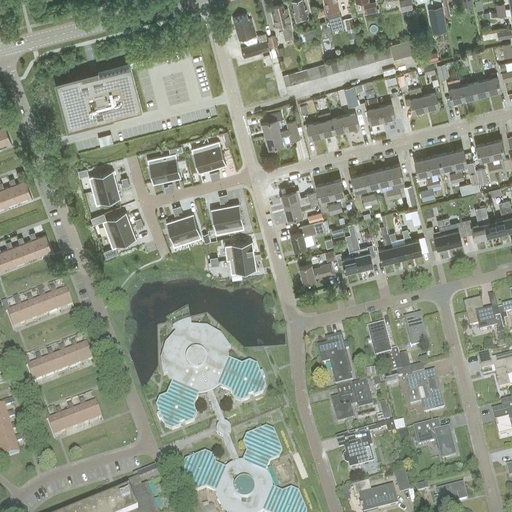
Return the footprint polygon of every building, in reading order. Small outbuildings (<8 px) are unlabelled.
[(295,22),(308,19),(306,9),(304,10),(301,0),(299,0),(293,2),(295,12),(293,12),(295,22)] [(335,0),(323,0),(324,3),(324,4),(326,13),(327,15),(331,31),(345,27),(341,15),(339,14),(338,14),(337,10),(339,10),(337,0),(335,0)] [(366,14),(371,13),(377,12),(375,2),(369,3),(368,0),(355,0),(356,2),(365,0),(366,3),(364,4),(366,14)] [(413,10),(411,0),(401,0),(399,1),(401,12),(413,10)] [(445,17),(442,0),(426,0),(432,32),(447,30),(445,17)] [(293,38),(286,9),(284,10),(283,5),(274,7),(275,14),(272,15),(275,27),(281,26),(284,40),(293,38)] [(505,10),(496,11),(497,12),(491,13),(492,18),(497,17),(511,15),(511,16),(511,8),(511,9),(505,10)] [(239,40),(256,35),(251,19),(248,20),(247,15),(233,19),(239,40)] [(345,18),(347,29),(348,33),(355,32),(351,17),(345,18)] [(315,27),(303,30),(306,40),(318,37),(315,27)] [(511,37),(511,36),(511,30),(497,32),(498,39),(511,37)] [(271,47),(277,46),(275,35),(268,37),(271,47)] [(402,42),(406,56),(418,52),(414,38),(402,42)] [(267,40),(257,43),(241,48),(244,58),(260,53),(261,54),(269,51),(267,40)] [(406,56),(402,42),(390,45),(393,56),(394,59),(406,56)] [(387,58),(393,56),(390,45),(384,47),(387,58)] [(381,60),(387,58),(384,47),(378,49),(381,60)] [(375,61),(381,60),(378,49),(372,50),(375,61)] [(369,63),(375,61),(372,50),(366,52),(369,63)] [(511,53),(511,50),(503,51),(504,58),(511,55),(511,53)] [(363,65),(369,63),(366,52),(360,54),(363,65)] [(436,52),(427,55),(429,61),(438,59),(436,52)] [(357,66),(363,65),(360,54),(354,55),(357,66)] [(351,68),(357,66),(354,55),(348,57),(351,68)] [(345,70),(351,68),(348,57),(342,59),(345,70)] [(339,71),(345,70),(342,59),(336,60),(339,71)] [(333,73),(339,71),(336,60),(330,62),(333,73)] [(89,74),(56,83),(68,129),(142,109),(131,67),(145,63),(146,63),(145,62),(90,77),(89,74)] [(327,75),(333,73),(330,62),(324,64),(327,75)] [(440,79),(448,77),(444,63),(436,66),(440,79)] [(321,77),(327,75),(324,64),(318,66),(321,77)] [(425,75),(435,73),(433,64),(423,66),(425,75)] [(315,78),(321,77),(318,66),(312,67),(315,78)] [(309,80),(315,78),(312,67),(306,69),(309,80)] [(303,82),(309,80),(306,69),(300,71),(303,82)] [(298,83),(303,82),(300,71),(294,72),(298,83)] [(292,85),(298,83),(294,72),(288,74),(292,85)] [(485,79),(488,93),(492,92),(493,94),(501,92),(496,72),(489,74),(490,78),(485,79)] [(286,87),(292,85),(288,74),(282,76),(286,87)] [(404,75),(398,77),(400,86),(406,85),(404,75)] [(473,82),(477,98),(485,96),(484,94),(488,93),(485,79),(473,82)] [(356,88),(357,92),(359,91),(375,87),(373,81),(368,82),(355,86),(356,88)] [(469,100),(477,98),(473,82),(461,85),(465,99),(468,98),(469,100)] [(456,86),(449,88),(453,104),(461,102),(460,100),(465,99),(461,85),(456,86)] [(358,103),(353,86),(343,89),(348,106),(358,103)] [(423,95),(426,108),(431,107),(431,109),(439,107),(435,91),(423,95)] [(423,109),(426,108),(423,95),(411,98),(415,113),(423,111),(423,109)] [(378,120),(383,119),(379,106),(377,98),(366,101),(366,102),(368,109),(367,109),(371,124),(379,122),(378,120)] [(391,103),(379,106),(383,119),(386,118),(387,120),(395,118),(391,103)] [(308,111),(306,104),(299,105),(301,112),(308,111)] [(264,129),(265,136),(280,131),(279,127),(282,126),(280,119),(282,118),(281,112),(267,115),(269,121),(262,123),(262,125),(261,125),(263,129),(264,129)] [(343,115),(347,129),(351,127),(351,130),(359,127),(355,112),(343,115)] [(343,115),(331,118),(335,134),(343,131),(343,130),(347,129),(343,115)] [(327,136),(335,134),(331,118),(319,121),(323,135),(327,134),(327,136)] [(286,123),(288,129),(297,127),(296,121),(286,123)] [(319,136),(323,135),(319,121),(307,124),(311,140),(320,138),(319,136)] [(0,146),(1,149),(2,149),(0,146),(11,142),(12,145),(13,145),(6,126),(0,127),(0,146)] [(288,129),(280,131),(265,136),(269,148),(276,146),(277,149),(284,148),(283,144),(284,144),(282,136),(289,134),(291,141),(300,139),(297,127),(288,129)] [(96,133),(99,143),(114,139),(111,129),(96,133)] [(489,142),(492,158),(505,155),(501,139),(489,142)] [(205,144),(212,169),(226,164),(219,140),(205,144)] [(480,161),(492,158),(489,142),(476,145),(480,161)] [(199,173),(212,169),(205,144),(191,149),(199,173)] [(456,173),(458,181),(464,180),(462,171),(461,171),(460,165),(466,164),(463,148),(450,151),(456,173)] [(442,169),(454,167),(450,151),(439,154),(442,169)] [(161,156),(167,181),(181,177),(175,153),(161,156)] [(430,172),(442,169),(439,154),(427,157),(430,172)] [(153,184),(167,181),(161,156),(147,159),(153,184)] [(432,179),(430,172),(427,157),(414,160),(418,175),(424,174),(426,180),(432,179)] [(490,173),(496,171),(494,163),(488,165),(490,173)] [(390,182),(392,188),(394,198),(401,196),(399,186),(398,187),(397,181),(403,179),(399,164),(387,167),(390,182)] [(78,170),(80,176),(89,174),(87,167),(78,170)] [(379,185),(385,184),(390,182),(387,167),(375,170),(379,185)] [(484,167),(476,169),(479,184),(488,182),(484,167)] [(89,177),(92,191),(117,184),(113,170),(89,177)] [(363,173),(367,188),(379,185),(375,170),(363,173)] [(354,191),(367,188),(363,173),(351,176),(354,191)] [(451,183),(458,181),(456,173),(449,174),(451,183)] [(14,184),(21,203),(22,203),(21,200),(31,196),(33,199),(34,199),(26,180),(16,183),(14,177),(10,179),(12,185),(14,184)] [(440,186),(440,185),(439,177),(432,179),(434,187),(432,187),(433,191),(441,189),(440,186)] [(328,182),(332,197),(344,194),(341,179),(328,182)] [(434,187),(432,179),(426,180),(428,188),(420,191),(422,201),(435,198),(433,191),(432,187),(434,187)] [(14,184),(12,185),(5,188),(3,182),(0,182),(0,189),(2,189),(9,208),(10,208),(9,205),(19,201),(21,204),(21,203),(14,184)] [(320,201),(332,197),(328,182),(316,185),(320,201)] [(117,184),(92,191),(96,205),(121,198),(117,184)] [(413,184),(405,185),(408,204),(415,203),(413,184)] [(392,188),(386,190),(388,200),(394,198),(392,188)] [(2,189),(0,189),(0,207),(8,205),(9,208),(2,189)] [(284,207),(299,203),(298,199),(300,198),(298,190),(281,194),(282,196),(280,197),(281,200),(283,200),(284,207)] [(307,201),(316,198),(315,192),(305,194),(307,201)] [(503,202),(511,230),(511,208),(509,200),(507,201),(505,192),(501,192),(503,202)] [(368,195),(371,204),(377,202),(375,193),(368,195)] [(365,206),(371,204),(368,195),(362,196),(365,206)] [(316,198),(307,201),(308,207),(318,205),(316,198)] [(309,209),(308,207),(307,201),(299,203),(284,207),(288,219),(295,218),(295,221),(303,219),(302,216),(302,215),(301,211),(309,209)] [(334,203),(336,213),(342,211),(340,201),(334,203)] [(499,233),(511,230),(503,202),(498,203),(502,219),(496,220),(499,233)] [(330,215),(336,213),(334,203),(327,205),(330,215)] [(239,204),(225,207),(230,231),(244,229),(239,204)] [(499,233),(496,220),(489,222),(485,206),(480,208),(487,236),(499,233)] [(216,234),(230,231),(225,207),(211,209),(216,234)] [(475,239),(487,236),(480,208),(474,209),(478,224),(472,226),(470,219),(461,222),(464,234),(473,232),(475,239)] [(102,221),(107,234),(131,226),(126,212),(106,220),(102,221)] [(104,213),(90,218),(93,224),(102,221),(106,220),(104,213)] [(193,213),(179,218),(187,242),(201,237),(193,213)] [(310,223),(323,219),(322,213),(308,216),(310,223)] [(382,263),(396,259),(389,234),(384,215),(381,216),(383,226),(380,227),(386,248),(379,249),(382,263)] [(464,234),(461,222),(450,224),(448,217),(443,219),(450,246),(461,243),(459,235),(464,234)] [(174,246),(187,242),(179,218),(166,222),(174,246)] [(438,249),(450,246),(443,219),(437,220),(440,231),(434,232),(433,226),(426,227),(429,237),(435,236),(438,249)] [(317,234),(325,232),(322,220),(300,226),(302,231),(290,234),(295,250),(307,247),(304,235),(316,232),(317,234)] [(131,226),(107,234),(113,248),(115,247),(136,239),(131,226)] [(332,230),(333,236),(344,234),(342,227),(332,230)] [(405,243),(409,256),(422,253),(419,239),(412,241),(410,236),(409,236),(408,229),(402,231),(405,243)] [(34,239),(42,258),(42,257),(41,254),(51,250),(53,253),(54,253),(46,234),(37,238),(35,232),(30,233),(33,239),(34,239)] [(396,259),(409,256),(405,243),(398,245),(394,232),(389,234),(396,259)] [(346,272),(359,269),(352,243),(351,236),(350,235),(345,236),(350,257),(343,259),(346,272)] [(357,235),(351,236),(352,243),(359,269),(373,265),(371,258),(375,256),(372,245),(366,246),(366,247),(360,249),(358,242),(359,242),(357,235)] [(34,239),(33,239),(25,242),(23,236),(18,238),(20,244),(22,243),(30,262),(29,259),(40,255),(40,258),(42,258),(34,239)] [(22,243),(20,244),(14,247),(11,241),(6,242),(9,249),(11,248),(17,264),(27,259),(29,263),(30,262),(22,243)] [(229,260),(254,256),(252,241),(225,245),(227,260),(229,260)] [(11,248),(9,249),(2,251),(0,246),(0,255),(6,271),(7,271),(6,268),(15,264),(16,267),(18,267),(17,264),(11,248)] [(113,248),(103,252),(106,258),(117,254),(115,247),(113,248)] [(328,260),(335,258),(333,250),(326,252),(328,260)] [(254,256),(229,260),(231,273),(256,270),(254,256)] [(321,267),(313,269),(311,264),(299,267),(304,283),(316,280),(315,278),(333,273),(331,263),(320,266),(321,267)] [(55,292),(62,312),(63,311),(62,308),(72,304),(73,307),(74,307),(67,288),(57,292),(54,286),(50,287),(52,293),(55,292)] [(43,290),(42,287),(37,288),(41,298),(43,297),(50,316),(51,316),(50,313),(60,309),(61,312),(62,312),(55,292),(52,293),(45,296),(43,290)] [(511,291),(511,292),(511,297),(511,301),(501,305),(502,307),(497,309),(499,316),(500,316),(501,320),(507,319),(505,313),(511,311),(511,291)] [(43,297),(41,298),(33,301),(31,295),(26,296),(29,302),(31,302),(38,320),(39,320),(38,317),(48,313),(49,317),(50,316),(43,297)] [(31,302),(29,302),(21,305),(18,296),(14,297),(17,307),(19,306),(27,325),(26,322),(36,318),(37,321),(38,320),(31,302)] [(19,306),(17,307),(10,310),(6,300),(2,302),(6,312),(7,312),(14,330),(15,330),(14,326),(24,322),(26,325),(27,325),(19,306)] [(497,309),(492,310),(482,313),(479,300),(470,303),(471,308),(466,309),(470,326),(478,324),(480,331),(495,327),(497,334),(504,332),(501,320),(500,316),(499,316),(497,309)] [(416,321),(415,317),(405,319),(412,347),(427,343),(421,320),(416,321)] [(223,509),(225,511),(306,511),(298,492),(291,489),(282,493),(273,489),(271,483),(269,477),(266,472),(270,462),(279,459),(282,452),(273,431),(266,428),(245,436),(243,444),(246,453),(242,462),(241,462),(239,462),(228,435),(230,433),(231,431),(230,428),(229,425),(227,423),(224,422),(212,392),(216,390),(219,387),(230,392),(233,400),(234,400),(240,402),(241,403),(249,399),(248,396),(253,395),(254,397),(263,394),(262,393),(265,387),(266,387),(262,379),(265,378),(262,372),(260,372),(257,365),(256,365),(250,362),(242,365),(229,359),(228,355),(227,350),(230,349),(221,335),(207,327),(191,326),(190,320),(184,322),(178,325),(172,328),(176,333),(165,344),(161,359),(163,376),(167,374),(169,379),(172,382),(166,395),(159,399),(156,405),(156,406),(159,414),(157,415),(159,421),(161,420),(165,428),(165,427),(172,430),(172,431),(180,427),(179,424),(184,423),(185,425),(194,422),(194,421),(196,415),(197,415),(194,407),(198,396),(203,395),(207,394),(219,424),(217,426),(216,429),(216,431),(218,434),(219,436),(222,437),(233,464),(229,466),(225,469),(216,465),(212,456),(205,453),(184,461),(181,468),(190,489),(197,492),(206,488),(216,492),(217,499),(219,504),(223,509)] [(388,373),(397,371),(403,369),(399,356),(398,356),(397,349),(390,351),(383,325),(368,329),(375,356),(383,354),(388,373)] [(347,343),(343,344),(341,336),(329,339),(331,344),(318,348),(322,364),(330,362),(336,385),(352,381),(344,350),(348,349),(347,343)] [(75,347),(82,366),(83,366),(82,363),(92,359),(94,362),(87,342),(77,346),(75,340),(71,342),(73,348),(75,347)] [(75,347),(73,348),(66,351),(63,345),(59,346),(61,352),(63,352),(70,371),(71,370),(70,367),(80,363),(81,367),(82,366),(75,347)] [(63,352),(61,352),(54,355),(52,349),(47,351),(49,357),(51,356),(59,375),(58,372),(68,368),(69,371),(70,371),(63,352)] [(511,375),(511,353),(492,359),(490,352),(477,355),(481,370),(495,367),(496,372),(495,372),(499,389),(510,386),(507,376),(511,375)] [(40,354),(35,355),(37,361),(39,360),(47,380),(46,376),(56,372),(58,376),(59,375),(51,356),(49,357),(42,359),(40,354)] [(399,356),(403,369),(410,367),(406,354),(399,356)] [(39,360),(37,361),(30,364),(27,355),(22,356),(26,367),(28,366),(34,384),(35,384),(34,381),(44,377),(45,380),(47,380),(39,360)] [(412,378),(410,367),(403,369),(397,371),(398,377),(403,376),(404,380),(405,380),(409,393),(418,390),(420,401),(424,414),(444,408),(435,372),(425,375),(412,378)] [(376,378),(377,375),(376,368),(366,369),(367,379),(376,378)] [(353,396),(347,397),(347,396),(337,399),(338,404),(333,405),(337,422),(353,418),(349,406),(356,405),(358,409),(373,405),(367,380),(350,385),(353,396)] [(95,401),(93,402),(86,405),(84,398),(79,400),(81,406),(84,405),(91,425),(91,424),(90,421),(100,417),(102,421),(103,420),(95,401)] [(511,398),(500,402),(502,408),(492,410),(498,436),(511,433),(511,398)] [(0,418),(8,416),(7,413),(5,406),(15,403),(13,399),(3,402),(4,404),(0,404),(0,418)] [(385,402),(380,404),(384,420),(390,419),(385,402)] [(84,405),(81,406),(75,409),(72,403),(68,405),(70,411),(72,410),(79,429),(80,429),(79,425),(88,422),(90,425),(91,425),(84,405)] [(60,414),(58,415),(51,418),(47,408),(42,410),(46,421),(48,420),(55,438),(56,438),(54,434),(65,431),(66,434),(67,433),(60,414)] [(72,410),(70,411),(62,413),(60,408),(55,409),(58,415),(60,414),(67,433),(68,433),(67,430),(77,426),(78,429),(79,429),(72,410)] [(0,431),(12,428),(11,425),(9,418),(15,416),(13,411),(7,413),(8,416),(0,418),(0,431)] [(405,428),(403,420),(394,422),(396,431),(405,428)] [(449,427),(440,429),(438,420),(413,427),(418,445),(436,440),(441,459),(456,456),(449,427)] [(345,455),(344,457),(345,463),(347,464),(349,463),(350,468),(365,464),(374,461),(370,446),(372,446),(369,432),(377,430),(393,425),(392,421),(376,425),(359,430),(359,431),(360,434),(349,436),(349,437),(351,444),(349,444),(349,445),(350,445),(351,449),(346,451),(347,455),(345,455)] [(0,444),(16,440),(15,437),(13,430),(19,428),(17,423),(11,425),(12,428),(0,431),(0,444)] [(410,439),(407,429),(397,431),(400,442),(410,439)] [(16,440),(0,444),(0,445),(3,456),(0,457),(0,458),(20,452),(17,442),(22,440),(21,436),(15,437),(16,440)] [(410,489),(406,474),(396,477),(400,492),(410,489)] [(158,511),(147,485),(142,487),(138,478),(97,494),(100,501),(72,511),(158,511)] [(364,511),(369,511),(398,504),(393,486),(372,492),(369,482),(355,486),(358,496),(360,496),(363,505),(360,506),(361,508),(363,507),(364,511)] [(416,492),(429,489),(427,483),(415,486),(416,492)] [(441,505),(466,500),(463,484),(438,490),(441,505)]
